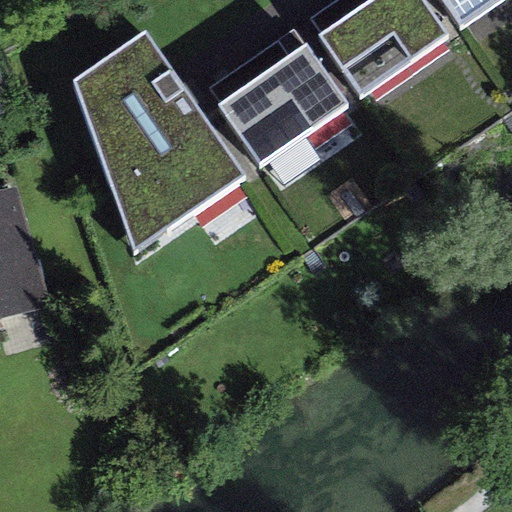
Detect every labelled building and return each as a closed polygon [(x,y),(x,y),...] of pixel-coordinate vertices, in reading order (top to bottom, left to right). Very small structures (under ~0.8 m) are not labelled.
[(446,0),(366,0),(320,31),(359,87),(460,19),(446,0)] [(446,0),(460,19),(487,0),(446,0)] [(154,21),(83,69),(146,232),(250,162),(211,106),(154,21)] [(320,31),(211,106),(250,162),(359,87),(320,31)] [(11,192),(0,195),(0,305),(41,293),(11,192)]
